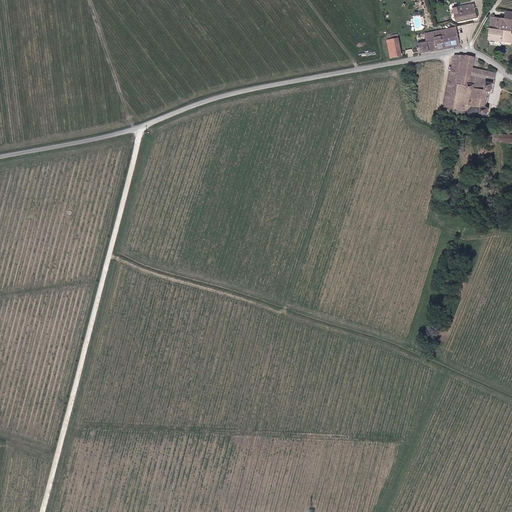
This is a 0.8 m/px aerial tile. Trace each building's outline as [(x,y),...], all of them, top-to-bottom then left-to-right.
[(477,12),(476,5),(455,8),(457,21),(479,18),(479,15),(484,15),(484,11),(482,11),(477,12)] [(511,19),(493,18),(492,30),(511,32),(511,25),(511,20),(511,19)] [(432,51),(462,46),(458,27),(427,33),(428,41),(420,43),(422,50),(432,49),(432,51)] [(511,32),(492,30),(491,42),(511,44),(511,33),(511,32)] [(389,36),(390,40),(401,38),(400,34),(396,35),(395,31),(390,32),(391,36),(389,36)] [(405,55),(401,38),(390,40),(393,57),(405,55)] [(473,57),(472,57),(469,56),(457,58),(453,75),(446,106),(462,110),(466,98),(472,99),(469,107),(481,110),(480,114),(486,115),(487,111),(485,111),(487,101),(490,93),(492,93),(497,73),(477,68),(479,59),(473,57)] [(401,442),(386,438),(383,448),(405,454),(409,439),(402,437),(401,442)]
